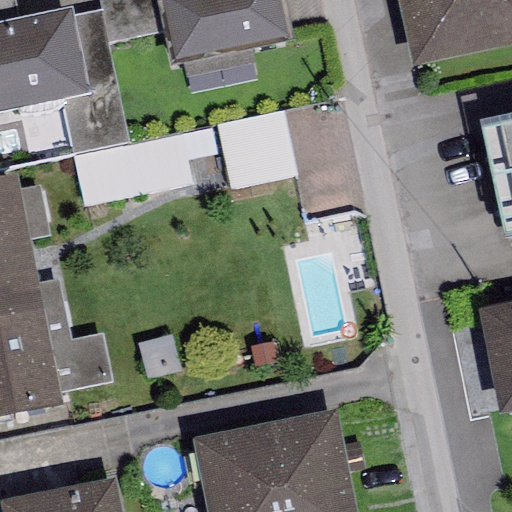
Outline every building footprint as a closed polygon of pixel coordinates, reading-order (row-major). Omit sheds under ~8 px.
[(0,0),(0,12),(21,9),(19,0),(0,0)] [(282,0),(155,0),(171,72),(292,46),(282,0)] [(511,0),(396,0),(412,73),(511,51),(511,0)] [(0,119),(88,101),(70,15),(0,29),(0,119)] [(225,124),(242,189),(307,172),(290,107),(225,124)] [(511,242),(511,129),(480,136),(503,244),(511,242)] [(19,182),(0,184),(0,420),(60,410),(58,396),(37,289),(29,244),(21,193),(19,182)] [(40,190),(21,193),(29,244),(48,241),(40,190)] [(59,284),(37,289),(58,396),(112,386),(102,338),(71,344),(59,284)] [(511,311),(479,318),(500,422),(511,419),(511,311)] [(355,511),(335,415),(192,445),(205,511),(355,511)] [(120,511),(116,488),(1,511),(120,511)]
